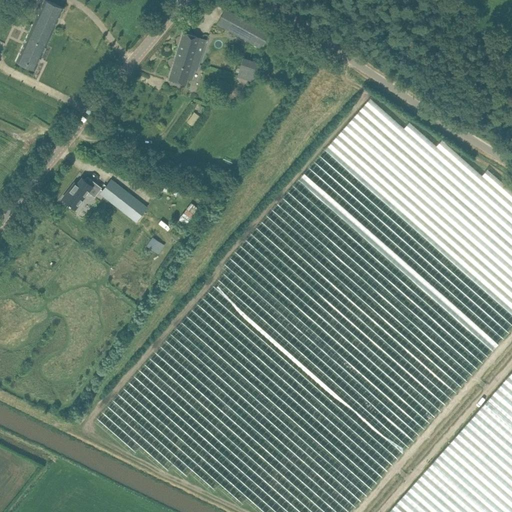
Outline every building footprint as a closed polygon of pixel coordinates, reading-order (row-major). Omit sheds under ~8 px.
[(19,14),(22,7),(17,5),(18,3),(9,0),(8,0),(3,12),(13,16),(15,12),(19,14)] [(47,0),(43,0),(35,20),(54,28),(64,7),(47,0)] [(270,33),(225,8),(217,23),(261,48),(270,33)] [(54,28),(35,20),(16,61),(35,70),(54,28)] [(183,32),(175,57),(199,64),(206,39),(200,37),(183,32)] [(199,64),(175,57),(169,79),(186,84),(188,78),(191,79),(194,69),(197,70),(199,64)] [(236,77),(252,82),(259,62),(243,57),(236,77)] [(192,126),(199,115),(194,112),(187,122),(192,126)] [(65,200),(75,207),(88,191),(95,196),(102,187),(95,182),(92,185),(84,180),(79,186),(77,185),(65,200)] [(111,180),(101,193),(130,216),(140,202),(111,180)] [(165,191),(179,194),(181,184),(167,182),(165,191)] [(181,222),(193,227),(202,207),(190,202),(181,222)]
